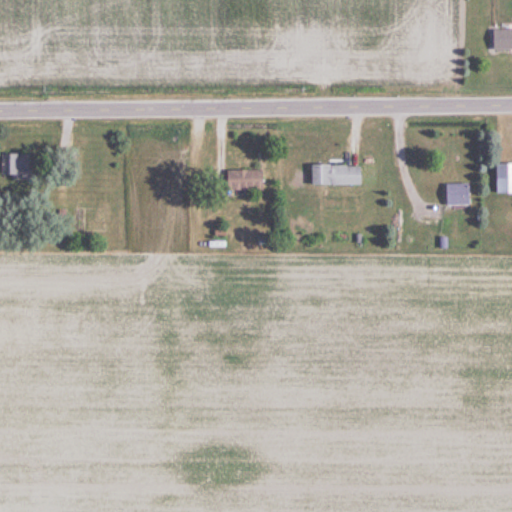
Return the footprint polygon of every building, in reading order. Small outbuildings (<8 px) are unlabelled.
[(489,51),(511,51),(511,30),(489,30),(489,51)] [(0,155),(0,179),(27,180),(27,155),(0,155)] [(511,164),(493,164),(493,194),(511,194),(511,164)] [(307,187),(359,187),(359,167),(307,167),(307,187)] [(224,172),(224,192),(257,192),(257,172),(224,172)] [(442,185),(442,207),(466,207),(466,185),(442,185)]
